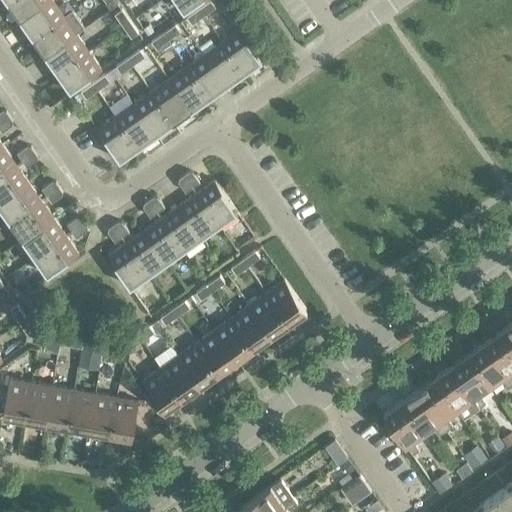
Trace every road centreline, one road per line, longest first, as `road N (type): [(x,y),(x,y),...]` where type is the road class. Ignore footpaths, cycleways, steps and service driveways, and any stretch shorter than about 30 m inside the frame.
road 1 (residential): [(218,129),(104,206),(0,60)]
road 2 (residential): [(127,511),(369,343)]
road 3 (residential): [(369,343),(218,129)]
road 4 (residential): [(400,0),(218,129)]
road 5 (residential): [(369,343),(511,245)]
